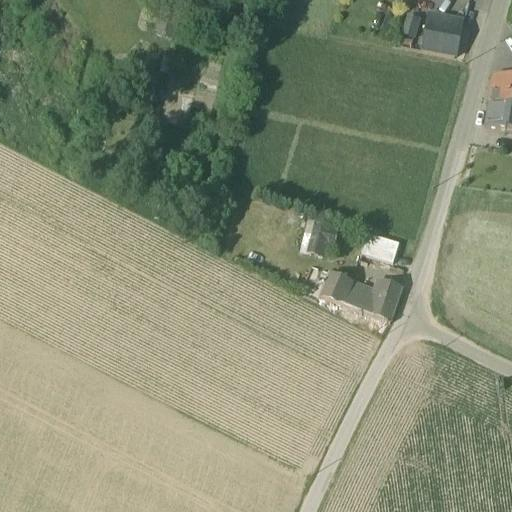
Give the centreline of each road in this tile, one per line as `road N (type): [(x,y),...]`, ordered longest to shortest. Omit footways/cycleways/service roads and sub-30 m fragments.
road 1 (unclassified): [(406,318),(498,0)]
road 2 (unclassified): [(308,511),(406,318)]
